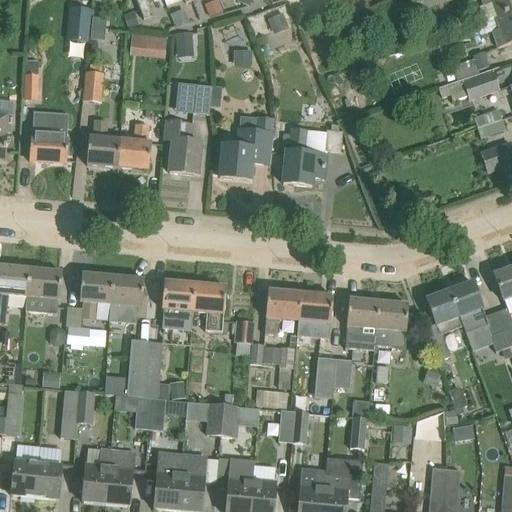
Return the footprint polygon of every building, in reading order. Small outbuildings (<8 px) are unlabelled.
[(150,0),(135,0),(144,21),(150,19),(149,1),(150,0)] [(410,0),(415,13),(453,0),(410,0)] [(496,18),(511,12),(511,0),(480,0),(483,8),(478,9),(482,23),(496,18)] [(224,13),(218,1),(205,7),(210,19),(224,13)] [(170,15),(175,28),(189,23),(184,9),(170,15)] [(71,11),(68,42),(87,44),(90,13),(71,11)] [(511,12),(496,18),(500,31),(492,33),(498,50),(511,45),(511,12)] [(267,20),(274,36),(290,29),(283,13),(267,20)] [(135,14),(124,18),(129,31),(140,27),(135,14)] [(93,20),(92,28),(105,29),(106,21),(93,20)] [(182,35),(176,36),(177,51),(193,50),(192,34),(182,35)] [(131,46),(130,49),(150,52),(151,39),(148,39),(132,37),(131,46)] [(235,53),(234,65),(251,65),(252,53),(235,53)] [(102,74),(103,67),(89,66),(88,73),(85,73),(83,102),(100,104),(103,74),(102,74)] [(449,88),(454,103),(469,99),(470,102),(501,92),(495,73),(463,84),(449,88)] [(22,98),(38,99),(38,75),(23,75),(22,98)] [(192,114),(209,116),(210,109),(212,89),(195,87),(192,114)] [(212,89),(210,109),(218,110),(221,89),(212,89)] [(474,119),(477,130),(503,122),(500,111),(474,119)] [(0,161),(5,162),(8,118),(0,117),(0,161)] [(220,180),(250,183),(252,166),(268,167),(271,135),(273,122),(256,120),(255,134),(239,132),(238,149),(223,148),(220,180)] [(503,122),(477,130),(481,141),(507,133),(503,122)] [(86,167),(118,170),(120,142),(106,141),(107,124),(95,123),(93,140),(89,140),(86,167)] [(164,142),(172,143),(169,175),(198,178),(201,145),(190,144),(192,127),(166,124),(164,142)] [(120,142),(118,170),(149,173),(151,145),(147,145),(149,128),(136,127),(135,144),(120,142)] [(31,138),(29,163),(67,165),(68,141),(67,141),(65,141),(65,132),(34,130),(34,139),(32,139),(31,138)] [(291,132),(289,153),(286,153),(283,186),(312,189),(313,181),(324,182),(326,157),(305,155),(307,133),(300,133),(291,132)] [(325,153),(341,155),(343,135),(342,133),(327,132),(325,153)] [(481,155),(488,176),(511,166),(511,153),(509,145),(481,155)] [(7,297),(27,299),(30,271),(0,268),(0,311),(6,312),(7,297)] [(511,269),(493,276),(503,303),(511,300),(511,269)] [(27,299),(26,314),(45,316),(57,317),(59,302),(60,302),(62,274),(30,271),(27,299)] [(82,276),(80,304),(84,304),(82,321),(95,322),(96,305),(110,306),(113,279),(82,276)] [(110,306),(109,323),(136,326),(137,309),(142,309),(144,282),(113,279),(110,306)] [(164,284),(162,311),(166,311),(164,330),(191,332),(193,314),(195,287),(164,284)] [(472,284),(449,293),(463,329),(466,335),(487,328),(496,354),(509,349),(496,314),(485,318),(472,284)] [(195,287),(193,314),(206,315),(205,333),(222,335),(224,316),(224,317),(226,289),(195,287)] [(278,321),(298,323),(300,296),(268,293),(266,320),(265,337),(277,338),(278,321)] [(449,293),(426,301),(435,326),(425,330),(438,364),(451,359),(442,337),(463,329),(449,293)] [(300,296),(298,323),(318,325),(317,341),(329,342),(330,326),(331,326),(333,298),(300,296)] [(345,351),(374,353),(375,348),(378,305),(349,302),(346,329),(347,329),(345,351)] [(378,305),(375,348),(404,351),(405,334),(406,334),(408,307),(378,305)] [(507,310),(496,314),(509,349),(511,347),(511,320),(509,312),(507,312),(507,310)] [(254,325),(237,323),(235,345),(237,345),(236,359),(250,360),(252,347),(254,325)] [(68,329),(67,346),(71,347),(80,347),(81,330),(68,329)] [(65,335),(62,330),(55,330),(51,334),(50,343),(53,348),(60,349),(64,345),(65,335)] [(127,398),(145,400),(149,344),(131,343),(127,398)] [(149,344),(145,400),(158,401),(159,388),(162,345),(149,344)] [(250,366),(262,367),(264,348),(252,347),(250,360),(250,366)] [(280,370),(278,390),(289,391),(291,371),(293,371),(295,351),(280,349),(279,370),(280,370)] [(336,362),(336,363),(335,369),(334,390),(349,391),(351,363),(336,362)] [(376,387),(388,387),(389,368),(377,367),(376,387)] [(317,368),(314,399),(332,401),(333,390),(334,390),(335,369),(317,368)] [(423,385),(436,390),(441,377),(428,371),(423,385)] [(169,385),(172,402),(185,400),(183,384),(169,385)] [(169,389),(159,388),(158,401),(168,402),(169,389)] [(78,426),(81,394),(65,392),(61,439),(76,441),(77,426),(78,426)] [(255,409),(285,412),(287,395),(257,392),(255,409)] [(94,395),(81,394),(78,426),(77,426),(91,428),(94,395)] [(8,409),(6,437),(21,438),(25,397),(9,395),(8,409)] [(233,397),(225,397),(224,407),(233,407),(233,397)] [(135,432),(149,433),(152,401),(138,400),(135,432)] [(152,401),(149,433),(163,434),(166,403),(152,401)] [(221,439),(224,408),(210,407),(207,438),(208,438),(208,442),(218,443),(218,439),(221,439)] [(238,409),(224,408),(221,439),(235,441),(238,409)] [(456,413),(444,414),(446,427),(458,426),(456,413)] [(279,445),(292,446),(295,415),(282,414),(279,445)] [(295,415),(292,446),(306,447),(309,416),(295,415)] [(350,451),(364,452),(367,421),(353,420),(350,451)] [(82,505),(106,507),(111,452),(100,450),(100,452),(88,451),(82,505)] [(111,452),(106,507),(129,509),(135,454),(111,452)] [(154,511),(161,511),(177,511),(183,456),(159,454),(154,511)] [(427,469),(429,456),(414,455),(413,467),(427,469)] [(183,456),(177,511),(201,511),(203,496),(204,477),(206,459),(183,456)] [(229,488),(226,511),(249,511),(254,469),(255,465),(231,462),(229,488)] [(347,475),(326,473),(322,511),(345,511),(347,501),(359,502),(363,464),(349,463),(347,475)] [(11,498),(35,500),(38,466),(15,464),(11,498)] [(374,465),(372,497),(385,498),(388,467),(374,465)] [(38,466),(35,500),(58,502),(61,468),(38,466)] [(254,469),(249,511),(273,511),(276,484),(274,483),(275,470),(254,469)] [(298,511),(322,511),(326,473),(302,471),(298,511)] [(433,471),(429,507),(443,508),(446,472),(433,471)] [(446,472),(443,508),(457,509),(460,473),(446,472)] [(502,508),(511,509),(511,478),(504,477),(502,508)]
